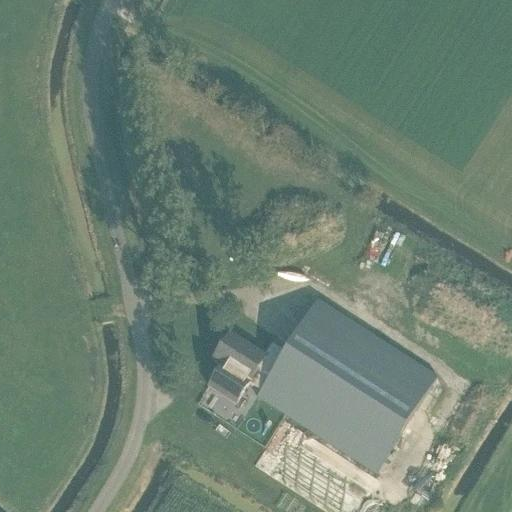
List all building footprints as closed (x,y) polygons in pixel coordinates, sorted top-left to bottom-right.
[(201,168),(205,179),(220,173),(215,162),(201,168)] [(362,291),(379,299),(394,270),(376,262),(362,291)] [(475,277),(468,292),(461,288),(442,326),(437,324),(429,341),(454,354),(488,283),(475,277)] [(324,511),(354,511),(439,381),(319,304),(285,356),(271,347),(265,356),(231,334),(213,362),(263,394),(258,401),(287,419),(256,468),(324,511)] [(507,445),(511,436),(511,433),(494,424),(488,434),(507,445)]
